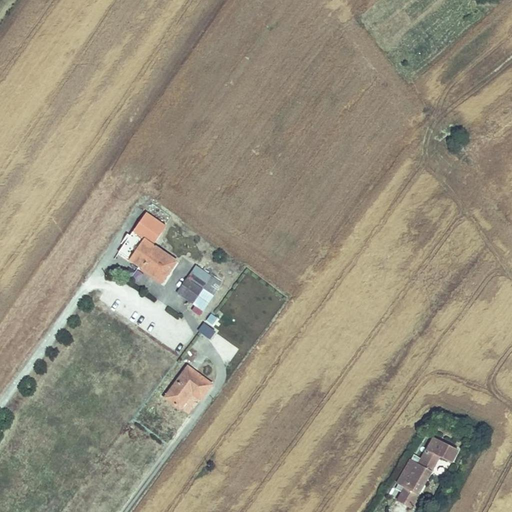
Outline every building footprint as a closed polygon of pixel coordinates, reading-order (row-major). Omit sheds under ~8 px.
[(119,251),(162,282),(177,262),(145,239),(154,225),(144,217),(119,251)] [(223,284),(196,265),(177,291),(204,310),(223,284)] [(210,313),(205,322),(213,327),(218,318),(210,313)] [(209,339),(216,330),(204,322),(198,331),(209,339)] [(189,367),(169,394),(184,405),(193,393),(202,400),(213,384),(189,367)] [(450,466),(460,450),(435,435),(417,465),(408,460),(394,483),(404,489),(396,503),(409,511),(438,460),(450,466)]
